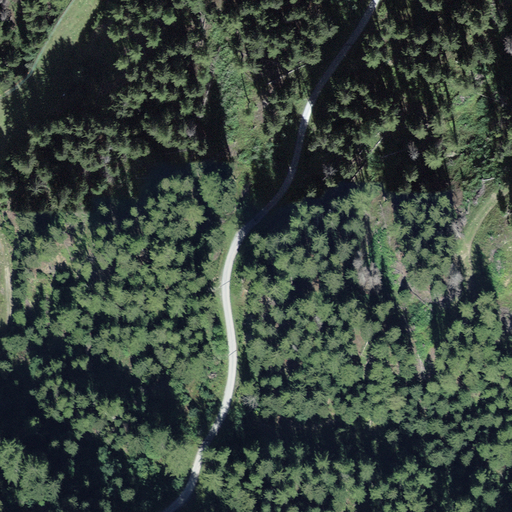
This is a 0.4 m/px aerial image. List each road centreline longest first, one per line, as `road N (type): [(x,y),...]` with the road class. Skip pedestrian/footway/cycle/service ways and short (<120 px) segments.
road 1 (track): [(376,0),(311,100),(281,191),(231,251),(232,377),(186,499),(168,511)]
road 2 (track): [(50,511),(73,480),(101,362),(24,176),(15,93)]
road 3 (track): [(68,0),(0,110)]
